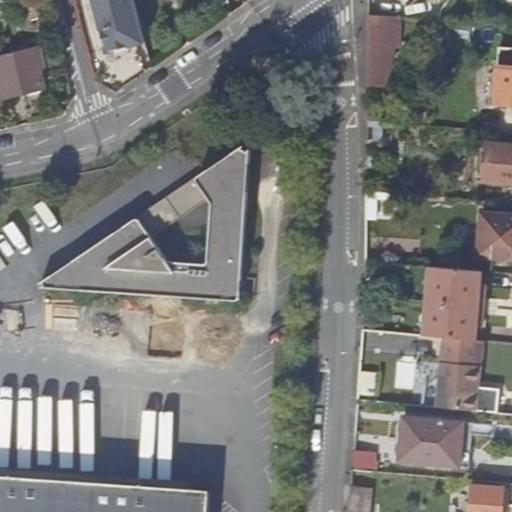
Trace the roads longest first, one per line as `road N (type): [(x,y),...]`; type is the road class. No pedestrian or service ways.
road 1 (residential): [(323,0),(339,71),(341,358),(330,511)]
road 2 (unknown): [(251,406),(265,152)]
road 3 (unknown): [(251,406),(0,384)]
road 4 (residential): [(295,0),(94,135)]
road 5 (residential): [(94,135),(59,0)]
